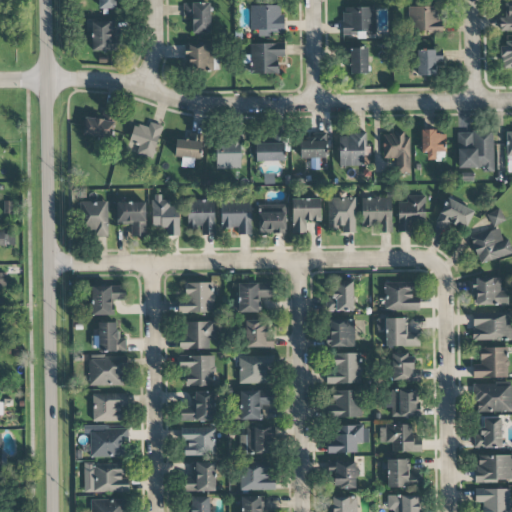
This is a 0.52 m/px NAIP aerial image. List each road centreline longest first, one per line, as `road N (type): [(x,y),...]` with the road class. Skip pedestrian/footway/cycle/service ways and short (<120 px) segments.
road 1 (residential): [(0,81),(121,83),(232,112),(511,104)]
road 2 (tertiary): [(52,511),(44,0)]
road 3 (residential): [(439,267),(421,260),(48,265)]
road 4 (residential): [(301,262),(302,511)]
road 5 (residential): [(152,264),(155,511)]
road 6 (residential): [(439,267),(448,511)]
